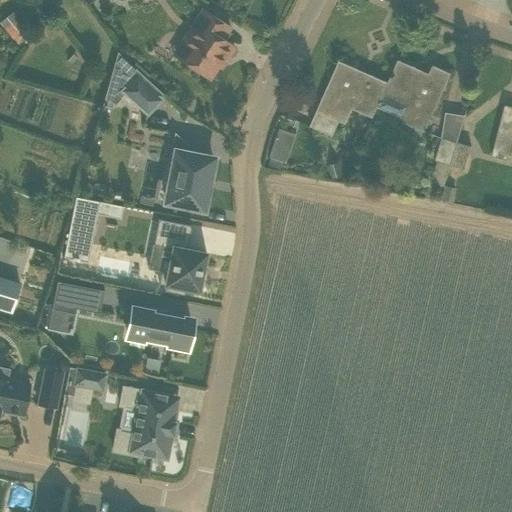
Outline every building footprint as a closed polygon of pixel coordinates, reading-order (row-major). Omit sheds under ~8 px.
[(173,55),(209,78),(225,55),(228,57),(235,47),(223,39),(230,28),(202,10),(173,55)] [(11,12),(0,20),(0,21),(16,41),(27,32),(11,12)] [(172,49),(189,25),(184,21),(166,46),(172,49)] [(118,52),(111,75),(125,88),(122,90),(147,113),(160,99),(157,97),(160,93),(162,95),(163,94),(118,52)] [(409,108),(407,113),(403,122),(426,131),(451,73),(432,65),(429,73),(399,59),(389,82),(382,96),(409,108)] [(379,103),(382,96),(389,82),(340,61),(311,126),(333,135),(339,120),(346,123),(353,108),(373,117),(379,103)] [(507,160),(511,142),(511,105),(505,104),(500,124),(492,155),(507,160)] [(171,176),(165,201),(203,209),(213,158),(193,154),(194,150),(174,132),(166,175),(171,176)] [(434,160),(437,161),(451,165),(456,142),(441,137),(434,160)] [(281,169),(283,162),(286,163),(292,146),(275,141),(270,157),(271,158),(269,165),(281,169)] [(456,142),(451,165),(465,169),(471,146),(456,142)] [(325,166),(328,179),(343,175),(340,162),(325,166)] [(76,197),(68,239),(91,243),(97,214),(109,216),(111,204),(100,202),(76,197)] [(158,219),(153,245),(171,248),(169,262),(163,260),(159,284),(165,285),(164,291),(184,295),(185,289),(199,292),(202,278),(203,278),(205,268),(204,267),(206,253),(187,249),(191,226),(158,219)] [(20,284),(0,277),(0,308),(11,312),(20,284)] [(104,290),(57,281),(51,308),(75,313),(76,308),(99,313),(104,290)] [(132,308),(126,336),(188,348),(191,333),(188,332),(191,320),(166,315),(166,310),(151,307),(150,312),(132,308)] [(77,368),(74,384),(102,390),(105,374),(77,368)] [(45,369),(38,404),(55,408),(63,373),(45,369)] [(0,410),(23,416),(30,384),(5,379),(5,381),(0,380),(0,410)] [(173,422),(175,411),(178,397),(123,386),(119,405),(138,409),(133,432),(117,429),(113,451),(138,456),(139,453),(166,458),(171,434),(172,434),(175,422),(173,422)] [(0,511),(15,511),(19,484),(0,481),(0,511)]
